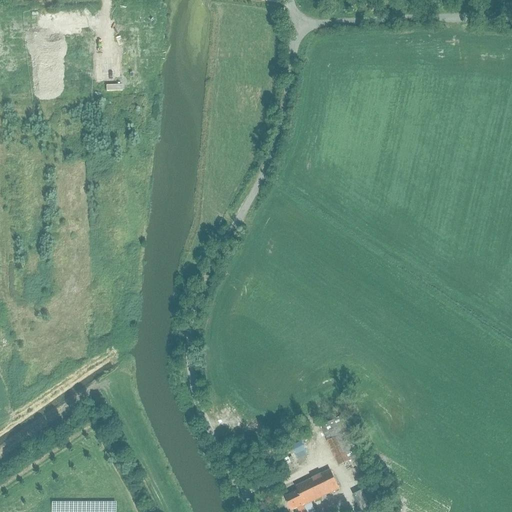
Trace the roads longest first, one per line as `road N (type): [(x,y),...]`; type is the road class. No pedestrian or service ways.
road 1 (unclassified): [(253,511),(200,401),(194,334),(216,268),(279,147),(293,27)]
road 2 (unclassified): [(511,21),(454,15),(293,27)]
road 3 (unclassified): [(0,21),(113,15),(131,0)]
